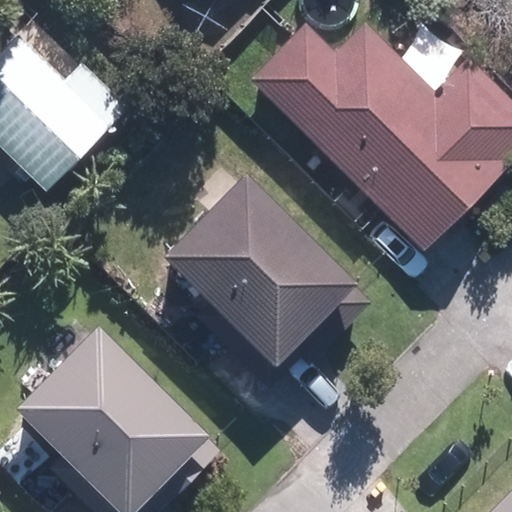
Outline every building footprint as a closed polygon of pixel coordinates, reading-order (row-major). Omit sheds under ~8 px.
[(266,77),(426,238),(498,165),(488,154),(511,129),(458,75),(426,107),(353,34),(322,64),(300,42),(266,77)] [(0,75),(0,132),(62,194),(140,116),(95,71),(78,88),(32,43),(0,75)] [(169,248),(276,361),(361,281),(254,168),(169,248)] [(27,399),(135,511),(136,511),(219,432),(112,320),(27,399)] [(511,511),(511,497),(496,511),(511,511)]
